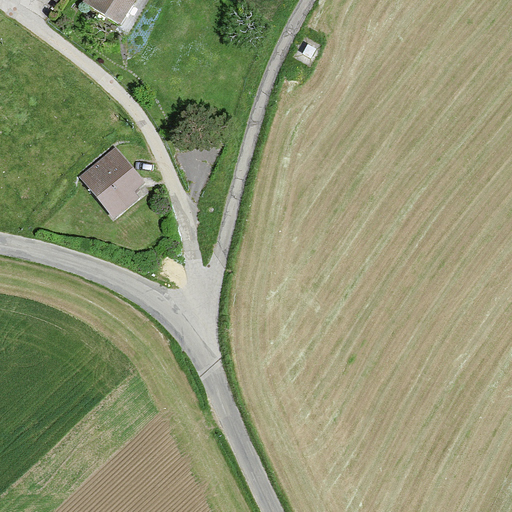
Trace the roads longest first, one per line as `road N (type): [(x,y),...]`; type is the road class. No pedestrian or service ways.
road 1 (unclassified): [(206,355),(221,221),(295,0)]
road 2 (unclassified): [(206,355),(139,296),(0,250)]
road 3 (unclassified): [(288,511),(206,355)]
